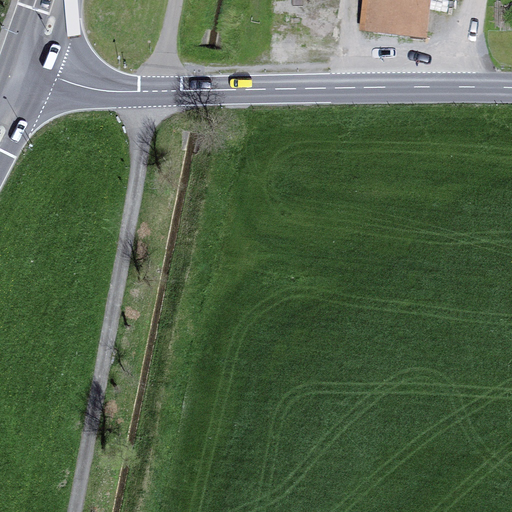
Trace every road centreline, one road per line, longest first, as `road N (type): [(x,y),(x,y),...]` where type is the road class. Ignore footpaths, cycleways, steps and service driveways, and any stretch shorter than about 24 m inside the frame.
road 1 (track): [(158,91),(74,511)]
road 2 (secondary): [(511,88),(158,91)]
road 3 (secondary): [(158,91),(106,91),(25,66)]
